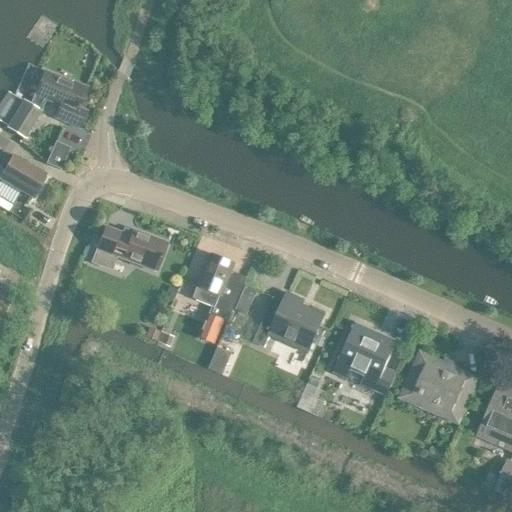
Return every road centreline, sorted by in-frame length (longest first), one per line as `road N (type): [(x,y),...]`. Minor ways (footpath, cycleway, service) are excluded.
road 1 (unclassified): [(511,341),(356,270),(108,179)]
road 2 (unclassified): [(0,443),(74,205),(95,181),(108,179)]
road 3 (unclassified): [(108,179),(108,106),(149,0)]
